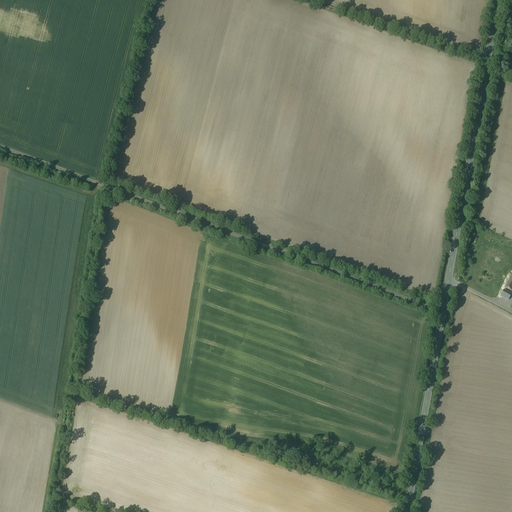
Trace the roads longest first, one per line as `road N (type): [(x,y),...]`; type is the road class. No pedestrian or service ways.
road 1 (unclassified): [(0,144),(441,315)]
road 2 (secondary): [(448,280),(497,0)]
road 3 (secondary): [(406,511),(441,315)]
